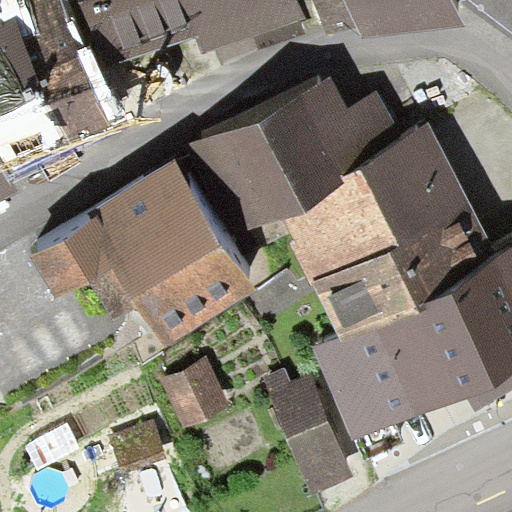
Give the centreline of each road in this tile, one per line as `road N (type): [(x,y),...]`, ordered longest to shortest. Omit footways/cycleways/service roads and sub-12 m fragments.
road 1 (residential): [(0,235),(179,120),(281,71),(460,50),(511,85)]
road 2 (tertiary): [(400,511),(511,458)]
